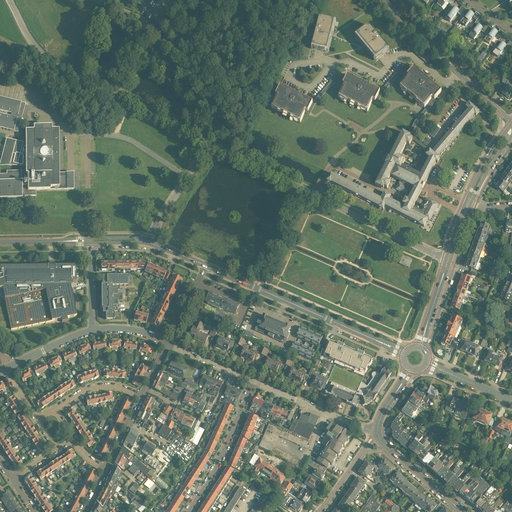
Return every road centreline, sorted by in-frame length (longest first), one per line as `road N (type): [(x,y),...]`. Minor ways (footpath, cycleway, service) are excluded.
road 1 (residential): [(445,259),(208,142)]
road 2 (tertiary): [(204,265),(404,353)]
road 3 (residential): [(511,124),(384,0)]
road 4 (residential): [(117,97),(51,62),(9,0)]
road 5 (residential): [(187,511),(253,381)]
road 6 (residential): [(117,97),(154,30),(97,0)]
road 7 (residential): [(376,431),(253,381)]
